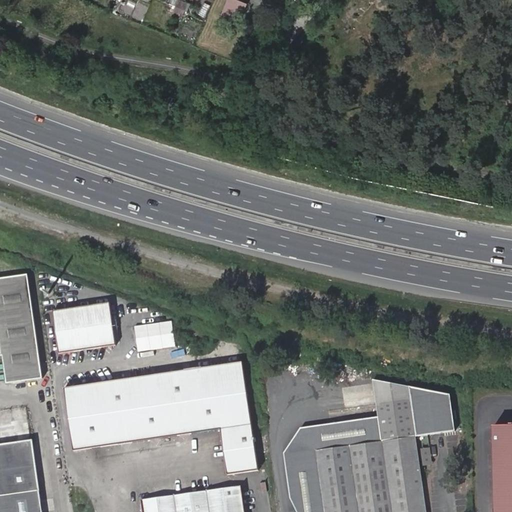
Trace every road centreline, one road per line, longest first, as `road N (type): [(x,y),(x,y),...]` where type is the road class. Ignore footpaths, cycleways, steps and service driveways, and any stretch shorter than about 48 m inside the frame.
road 1 (motorway): [(511,252),(264,199),(0,112)]
road 2 (motorway): [(0,152),(244,231),(511,288)]
